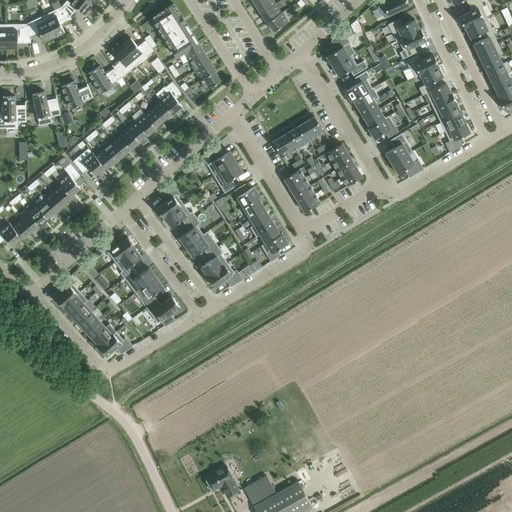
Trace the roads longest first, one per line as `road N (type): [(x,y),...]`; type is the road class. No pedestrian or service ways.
road 1 (unclassified): [(171,511),(121,419),(0,330)]
road 2 (residential): [(33,291),(109,372),(200,317)]
road 3 (residential): [(387,193),(297,53)]
road 4 (residential): [(419,0),(488,141)]
road 5 (residential): [(0,73),(73,55),(126,0)]
road 6 (residential): [(502,133),(437,0)]
road 7 (residential): [(230,114),(307,239)]
road 8 (residential): [(214,307),(135,199)]
road 9 (residential): [(122,211),(200,317)]
road 10 (residential): [(135,199),(230,114)]
